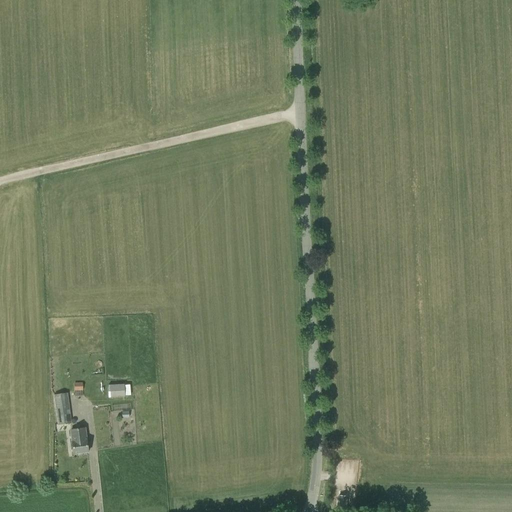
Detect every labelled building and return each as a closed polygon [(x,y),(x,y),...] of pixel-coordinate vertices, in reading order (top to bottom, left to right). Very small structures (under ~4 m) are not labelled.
[(124,385),(124,384),(108,385),(108,398),(125,397),(125,396),(130,396),(130,385),(124,385)] [(55,403),(68,401),(67,393),(54,395),(55,403)] [(70,416),(57,418),(58,425),(71,423),(70,416)] [(74,454),(88,453),(85,428),(71,430),(71,436),(74,454)] [(337,511),(346,511),(347,497),(338,496),(337,511)]
